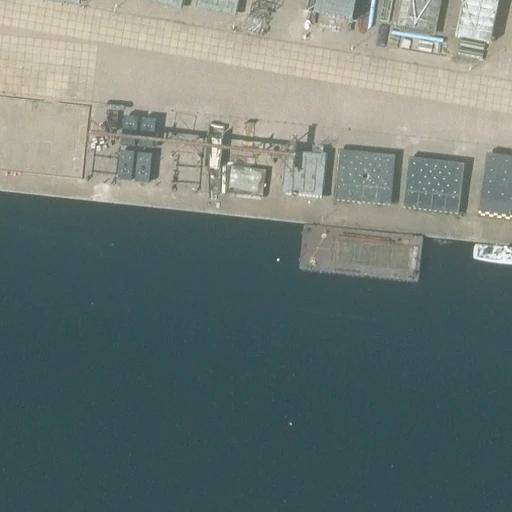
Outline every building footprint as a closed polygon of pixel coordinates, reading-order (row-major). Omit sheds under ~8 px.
[(433,34),(439,0),(399,0),(394,26),(433,34)] [(498,0),(463,0),(458,38),(493,43),(498,0)] [(317,200),(319,148),(280,147),(278,199),(317,200)] [(338,151),(335,201),(391,204),(394,154),(338,151)] [(511,156),(487,153),(479,210),(511,214),(511,156)] [(458,214),(465,164),(409,157),(402,206),(458,214)]
